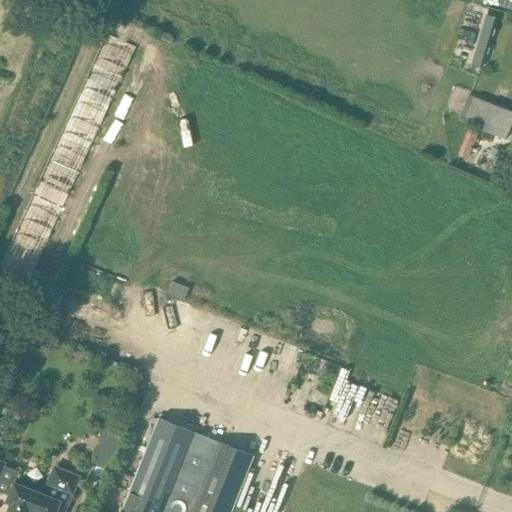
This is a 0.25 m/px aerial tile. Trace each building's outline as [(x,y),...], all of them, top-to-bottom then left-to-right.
[(484,13),(473,64),(487,67),(498,16),(484,13)] [(135,47),(106,33),(0,264),(0,268),(28,281),(135,47)] [(492,104),(469,95),(459,121),(482,130),(492,104)] [(469,127),(458,156),(467,159),(468,159),(474,143),(479,131),(469,127)] [(474,290),(467,308),(494,319),(501,300),(511,304),(511,266),(483,256),(470,288),(474,290)] [(424,322),(416,341),(443,351),(447,340),(432,334),(435,327),(424,322)] [(225,511),(249,453),(158,416),(119,511),(225,511)] [(16,503),(11,511),(64,511),(72,492),(79,475),(59,467),(53,470),(48,482),(49,483),(44,493),(18,483),(11,501),(16,503)]
